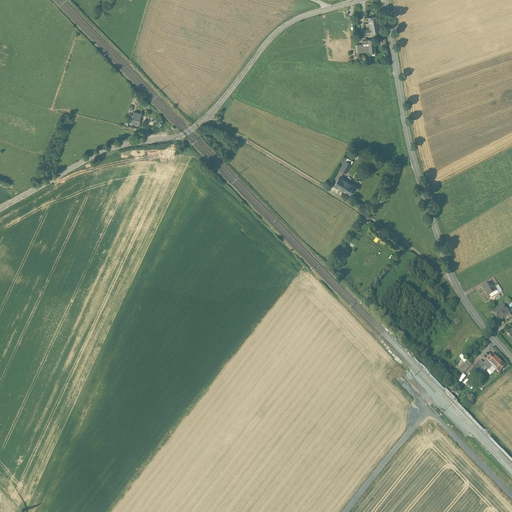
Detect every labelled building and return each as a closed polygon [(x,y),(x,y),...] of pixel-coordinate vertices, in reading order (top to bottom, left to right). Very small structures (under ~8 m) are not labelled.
[(372,36),(381,35),(378,16),(368,18),(372,36)] [(373,40),(362,41),(362,45),(357,46),(358,54),(374,52),(373,40)] [(141,114),(134,113),(132,124),(139,126),(141,114)] [(339,169),(346,173),(352,165),(344,160),(339,169)] [(356,186),(340,177),(334,186),(350,196),(356,186)] [(491,283),(482,289),(487,297),(497,291),(493,285),(491,283)] [(497,283),(493,285),(497,291),(498,293),(502,291),(497,283)] [(511,304),(511,303),(508,297),(502,301),(507,308),(511,304)] [(492,314),(498,323),(510,314),(504,306),(492,314)] [(494,354),(486,362),(499,374),(506,367),(494,354)] [(480,360),(468,371),(473,376),(485,365),(480,360)] [(461,368),(455,374),(460,378),(465,372),(461,368)]
